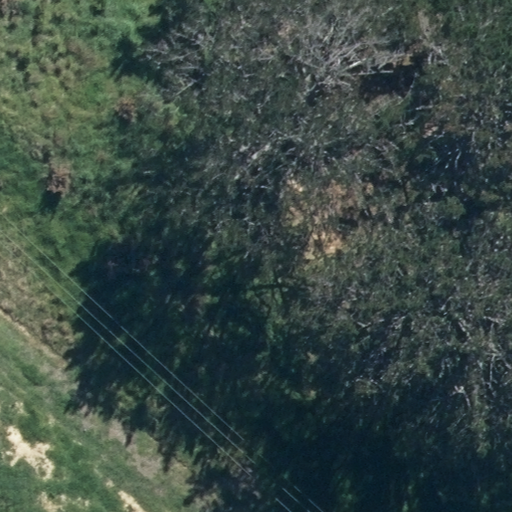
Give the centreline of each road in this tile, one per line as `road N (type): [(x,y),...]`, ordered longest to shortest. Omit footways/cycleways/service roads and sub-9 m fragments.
road 1 (track): [(206,511),(0,348)]
road 2 (track): [(275,511),(297,485),(345,469),(394,480),(434,511)]
